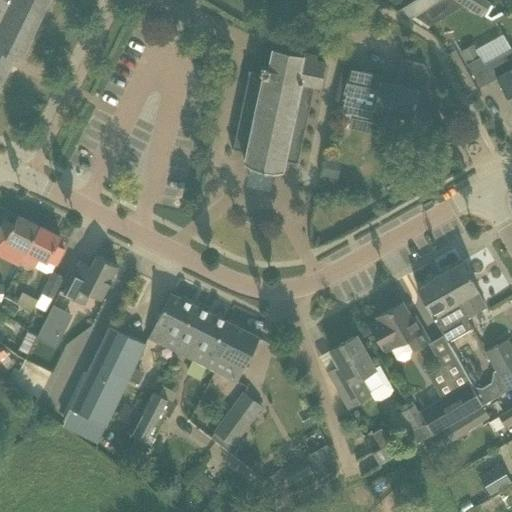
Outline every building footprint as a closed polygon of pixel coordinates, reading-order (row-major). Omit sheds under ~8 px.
[(0,0),(0,85),(0,86),(12,62),(14,57),(19,60),(48,0),(0,0)] [(485,0),(456,0),(482,16),(490,3),(485,0)] [(325,64),(315,61),(303,58),(304,53),(272,46),(268,66),(261,65),(259,72),(249,70),(232,149),(246,152),(244,161),(252,165),(274,170),(282,170),(284,161),(297,164),(314,86),(320,87),(325,64)] [(511,105),(511,49),(511,48),(483,64),(479,58),(467,65),(480,87),(492,80),(492,79),(496,77),(511,105)] [(413,117),(419,89),(424,90),(428,73),(424,63),(401,59),(396,84),(381,80),(382,76),(349,69),(344,93),(376,99),(374,109),(413,117)] [(0,236),(15,244),(27,250),(39,226),(18,215),(14,224),(6,219),(0,229),(0,236)] [(56,265),(64,249),(56,245),(60,237),(39,226),(27,250),(22,260),(36,267),(41,258),(56,265)] [(101,299),(118,266),(96,255),(88,271),(78,265),(63,294),(84,304),(90,294),(101,299)] [(478,290),(462,261),(440,274),(456,302),(457,302),(467,319),(467,318),(486,308),(476,291),(478,290)] [(53,270),(35,306),(48,313),(55,299),(54,298),(64,276),(53,270)] [(472,327),(467,318),(467,319),(457,302),(456,302),(440,274),(430,279),(431,280),(417,288),(448,340),(472,327)] [(171,293),(146,343),(138,359),(139,359),(152,366),(163,345),(235,381),(242,366),(243,367),(258,337),(171,293)] [(422,321),(418,323),(414,316),(411,318),(402,302),(378,316),(384,328),(374,333),(383,348),(392,342),(394,345),(391,347),(398,358),(405,360),(411,356),(413,350),(432,340),(422,321)] [(54,347),(62,330),(71,313),(53,304),(48,313),(44,321),(36,338),(54,347)] [(99,442),(139,359),(138,359),(146,343),(110,325),(99,347),(100,347),(71,407),(72,407),(66,419),(64,425),(99,442)] [(384,384),(366,352),(356,335),(330,350),(344,376),(333,382),(348,407),(371,394),(370,391),(384,384)] [(497,370),(511,361),(511,348),(507,339),(486,351),(497,370)] [(3,344),(0,346),(0,345),(0,359),(1,358),(9,352),(3,344)] [(485,403),(459,356),(428,374),(441,397),(419,410),(432,433),(445,426),(482,405),(485,403)] [(511,361),(497,370),(493,373),(491,382),(499,395),(511,387),(511,361)] [(143,458),(150,444),(151,444),(166,415),(170,417),(177,403),(154,391),(132,435),(135,436),(128,450),(143,458)] [(399,412),(410,431),(424,423),(414,404),(399,412)] [(488,416),(482,405),(445,426),(453,440),(470,431),(468,428),(488,416)] [(511,408),(499,417),(504,426),(511,421),(511,408)] [(233,445),(249,424),(231,411),(215,432),(233,445)] [(499,417),(488,423),(494,432),(504,426),(499,417)] [(382,427),(373,432),(381,447),(391,442),(382,427)] [(459,463),(490,447),(481,429),(450,445),(459,463)] [(312,471),(304,457),(281,470),(289,484),(312,471)] [(480,475),(489,491),(490,494),(511,482),(501,463),(480,475)] [(224,511),(231,504),(216,493),(201,511),(224,511)]
